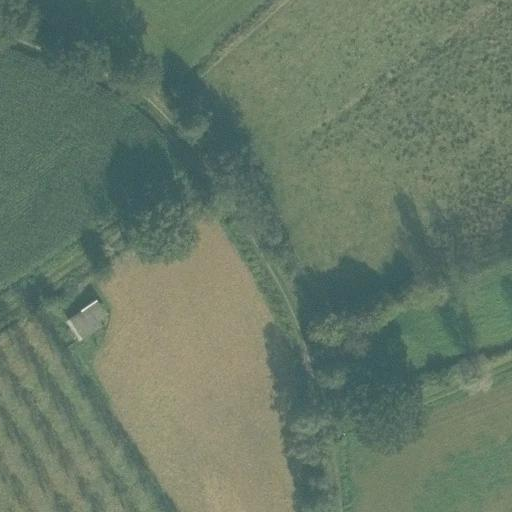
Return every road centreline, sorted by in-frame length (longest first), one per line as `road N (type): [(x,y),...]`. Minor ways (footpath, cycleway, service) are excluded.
road 1 (track): [(0,23),(51,42),(159,105),(229,185),(292,301),(327,435)]
road 2 (track): [(0,307),(209,163)]
road 3 (track): [(327,435),(511,364)]
